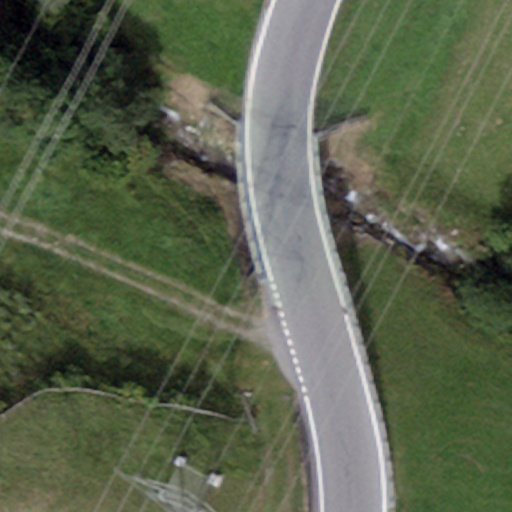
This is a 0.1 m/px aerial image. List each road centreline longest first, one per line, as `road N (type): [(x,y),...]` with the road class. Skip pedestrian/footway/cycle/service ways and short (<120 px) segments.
road 1 (unclassified): [(352,511),(347,444),(277,153),(284,72),(305,0)]
road 2 (track): [(0,222),(193,297),(328,366)]
